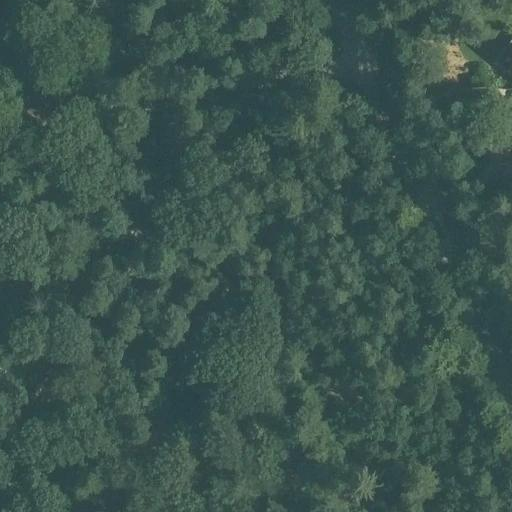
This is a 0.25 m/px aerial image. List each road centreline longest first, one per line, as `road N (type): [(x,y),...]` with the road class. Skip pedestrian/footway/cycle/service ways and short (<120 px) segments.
road 1 (tertiary): [(511,398),(333,0)]
road 2 (track): [(0,63),(70,101),(116,107),(163,106),(265,77),(363,69)]
